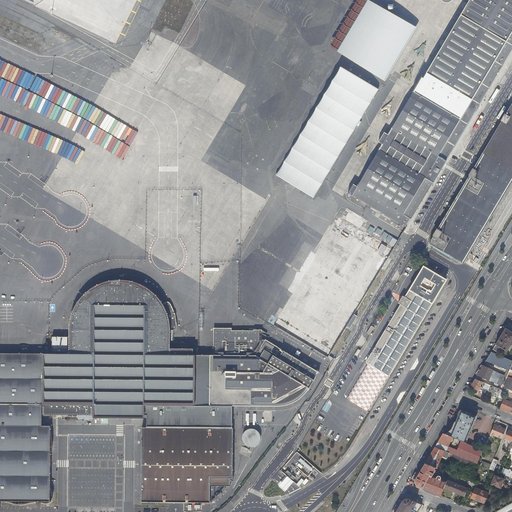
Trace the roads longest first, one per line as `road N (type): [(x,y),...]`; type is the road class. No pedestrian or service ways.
road 1 (unclassified): [(247,507),(414,242)]
road 2 (unknown): [(414,242),(274,178),(277,143),(319,64)]
road 3 (primary): [(483,293),(355,511)]
road 4 (primary): [(368,511),(493,298)]
road 5 (unclassified): [(469,277),(379,429),(343,473)]
road 6 (unclassified): [(507,87),(414,242)]
road 7 (unknown): [(27,212),(109,66)]
road 8 (unknown): [(64,217),(140,84)]
road 9 (unknown): [(96,223),(171,102)]
road 10 (unknown): [(232,264),(234,159),(219,133)]
road 11 (unknown): [(132,230),(196,117)]
road 12 (unknown): [(1,210),(33,122),(16,99)]
